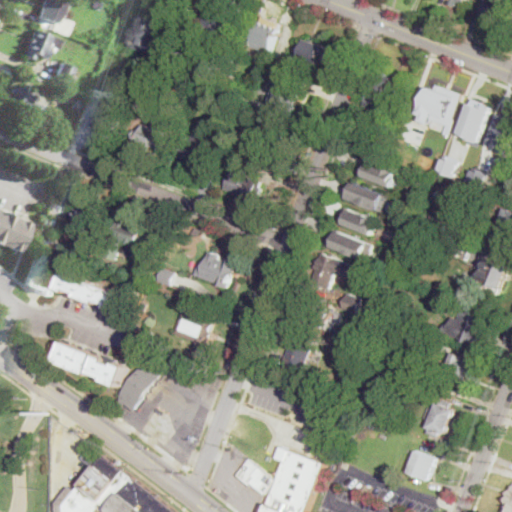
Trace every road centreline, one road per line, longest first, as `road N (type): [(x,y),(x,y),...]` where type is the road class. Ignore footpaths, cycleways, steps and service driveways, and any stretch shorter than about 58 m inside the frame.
road 1 (residential): [(191,493),(373,19)]
road 2 (residential): [(286,243),(0,130)]
road 3 (primary): [(214,511),(0,354)]
road 4 (residential): [(511,72),(325,0)]
road 5 (residential): [(461,511),(511,377)]
